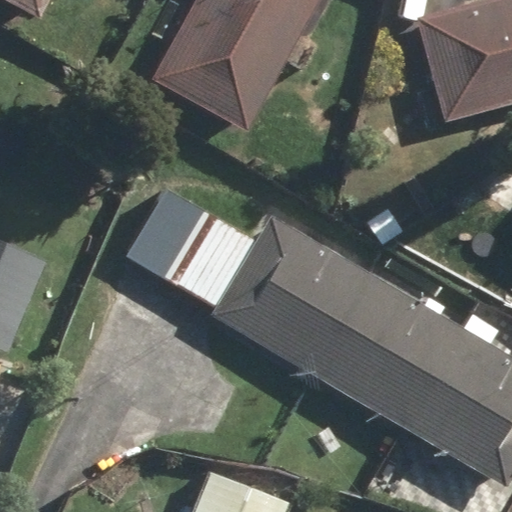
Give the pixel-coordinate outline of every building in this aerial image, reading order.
[(22,0),(49,14),(56,0),(22,0)] [(199,0),(158,75),(254,128),(325,0),(199,0)] [(511,0),(481,0),(422,16),(450,118),(511,101),(511,0)] [(219,307),(216,312),(511,486),(511,346),(277,208),(263,233),(175,181),(131,255),(219,307)] [(0,342),(16,349),(58,252),(0,227),(0,342)] [(291,511),(296,501),(216,468),(197,511),(291,511)]
